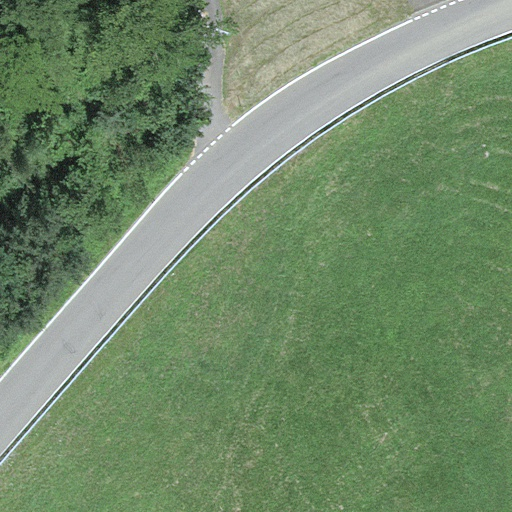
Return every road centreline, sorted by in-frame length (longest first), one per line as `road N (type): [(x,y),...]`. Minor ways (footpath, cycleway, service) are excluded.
road 1 (tertiary): [(231,163),(0,420)]
road 2 (tertiary): [(231,163),(348,82),(511,9)]
road 3 (track): [(231,163),(207,117),(212,41),(203,0)]
